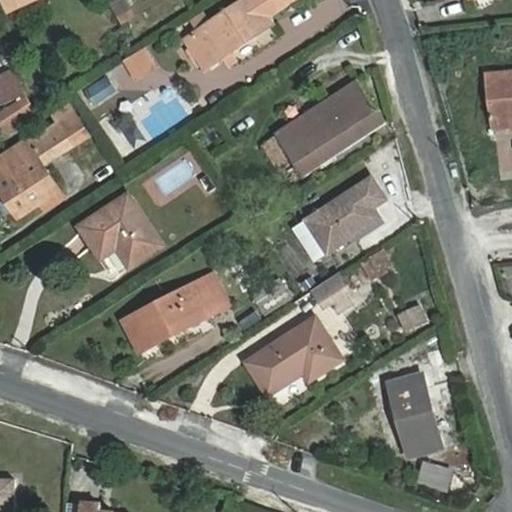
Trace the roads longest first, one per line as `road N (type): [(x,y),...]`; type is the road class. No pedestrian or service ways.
road 1 (residential): [(511,474),(384,0)]
road 2 (residential): [(0,370),(372,511)]
